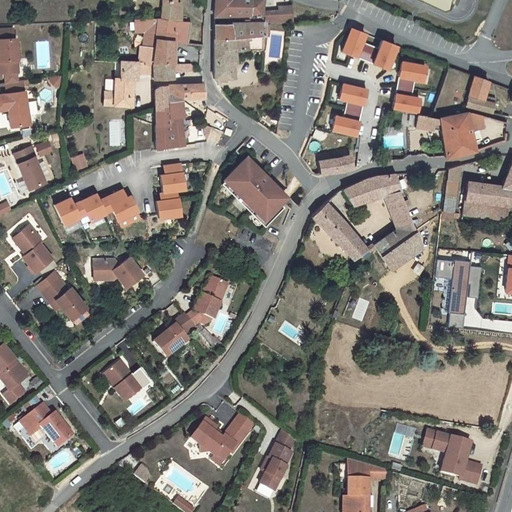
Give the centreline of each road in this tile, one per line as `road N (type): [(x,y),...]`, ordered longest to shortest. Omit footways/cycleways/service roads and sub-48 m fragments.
road 1 (residential): [(319,194),(214,381),(112,455)]
road 2 (residential): [(56,382),(168,292),(189,240)]
road 3 (residential): [(247,124),(218,157),(189,152),(135,163),(70,192)]
road 4 (track): [(511,348),(441,349),(421,339),(394,290),(395,279),(417,263)]
road 5 (residential): [(362,171),(373,87),(307,64)]
road 6 (residential): [(511,145),(362,171)]
road 7 (residential): [(318,0),(451,55)]
road 8 (residential): [(247,124),(216,99),(206,78),(209,0)]
